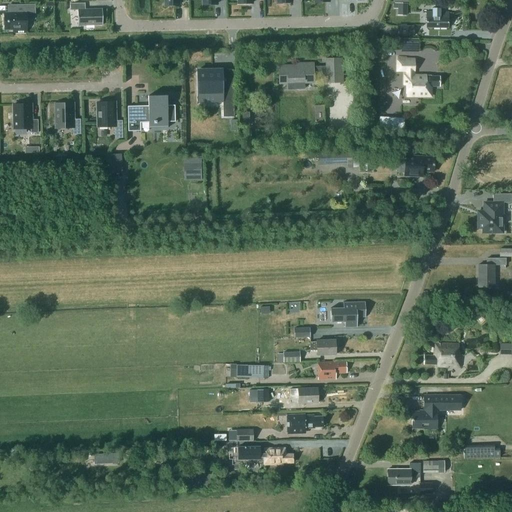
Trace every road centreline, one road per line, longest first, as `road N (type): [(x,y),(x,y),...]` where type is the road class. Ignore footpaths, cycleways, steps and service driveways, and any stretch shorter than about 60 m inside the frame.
road 1 (unknown): [(0,249),(437,230)]
road 2 (tertiary): [(324,511),(471,131)]
road 3 (residential): [(378,0),(369,19),(358,22),(134,27),(122,22),(118,0)]
road 4 (tertiary): [(471,131),(511,10)]
